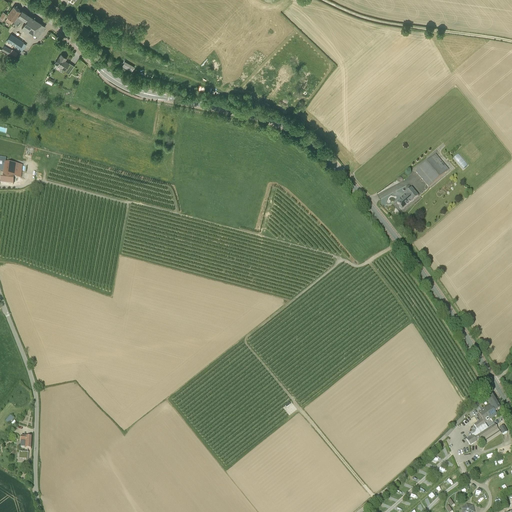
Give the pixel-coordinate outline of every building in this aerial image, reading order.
[(11,24),(21,10),(14,6),(5,20),(11,24)] [(23,19),(26,21),(21,28),(25,31),(33,18),(22,10),(17,18),(22,21),(23,19)] [(38,36),(45,26),(33,18),(25,31),(27,32),(32,35),(33,33),(38,36)] [(19,49),(24,42),(11,34),(6,41),(19,49)] [(9,55),(10,54),(15,57),(17,53),(12,50),(4,45),(1,50),(9,55)] [(74,67),(69,63),(65,60),(66,58),(61,54),(56,61),(60,64),(59,65),(65,70),(63,73),(68,76),(74,67)] [(125,61),(122,66),(131,72),(134,66),(125,61)] [(488,131),(451,161),(474,189),(511,159),(488,131)] [(21,146),(0,141),(0,148),(19,153),(21,146)] [(429,187),(448,171),(435,155),(415,172),(429,187)] [(5,164),(6,163),(5,163),(4,172),(3,179),(1,179),(0,184),(9,185),(13,185),(14,178),(20,178),(22,166),(21,166),(13,165),(5,164)] [(412,202),(418,196),(411,188),(405,194),(406,195),(397,203),(402,209),(411,202),(412,202)] [(486,399),(490,406),(496,402),(492,396),(491,395),(491,396),(486,399)] [(500,409),(496,402),(490,406),(484,410),(490,420),(491,419),(497,416),(494,412),(500,409)] [(485,423),(490,420),(484,410),(478,413),(482,420),(485,423)] [(478,431),(486,426),(485,423),(482,420),(474,425),(478,431)] [(473,436),(466,440),(470,446),(476,441),(479,439),(480,441),(497,429),(494,424),(488,428),(486,426),(478,431),(472,435),(473,436)] [(499,428),(502,435),(507,432),(504,426),(499,428)] [(31,449),(31,437),(21,437),(20,441),(22,441),(21,442),(21,448),(25,448),(25,449),(28,449),(31,449)] [(28,453),(25,453),(19,452),(19,458),(26,459),(26,461),(28,461),(28,453)]
